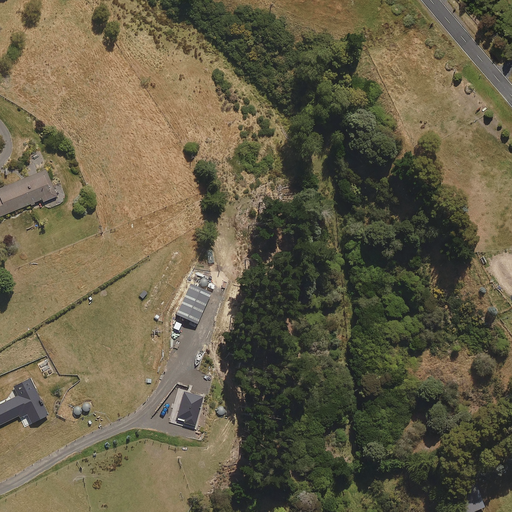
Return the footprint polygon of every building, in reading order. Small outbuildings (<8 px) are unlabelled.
[(57,196),(47,170),(0,188),(0,195),(0,197),(0,216),(43,200),(44,202),(57,196)] [(197,325),(212,293),(191,283),(176,315),(197,325)] [(45,403),(42,398),(41,399),(31,378),(14,387),(18,396),(0,404),(0,424),(19,416),(20,418),(29,413),(33,423),(49,415),(43,404),(45,403)] [(178,418),(185,420),(185,423),(188,424),(188,425),(196,427),(203,397),(184,392),(178,418)] [(463,511),(472,511),(484,507),(475,483),(455,491),(463,511)]
